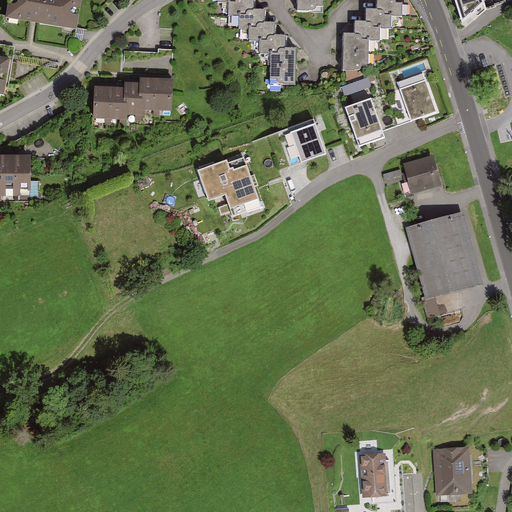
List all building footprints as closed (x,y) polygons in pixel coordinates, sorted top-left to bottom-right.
[(76,28),(80,0),(9,0),(7,17),(76,28)] [(273,86),(299,86),(299,47),(287,47),(287,33),(277,33),(277,20),(267,20),(266,7),(257,7),(256,0),(218,0),(219,2),(231,2),(231,13),(242,13),(242,27),(254,27),(254,41),(263,41),(263,54),(273,54),(273,86)] [(301,0),(301,10),(327,11),(327,0),(301,0)] [(454,0),(462,23),(466,27),(487,9),(483,0),(454,0)] [(356,33),(346,33),(345,69),(374,69),(374,40),(386,40),(386,27),(397,27),(397,19),(403,19),(403,2),(396,2),(378,1),(378,8),(369,8),(368,21),(356,20),(356,33)] [(0,93),(7,94),(13,54),(0,52),(0,93)] [(424,73),(397,82),(411,122),(439,113),(429,82),(427,83),(424,73)] [(172,111),(173,79),(140,78),(140,82),(124,82),(124,87),(94,86),(93,119),(128,120),(128,115),(143,116),(143,110),(172,111)] [(346,99),(373,89),(369,79),(343,89),(346,99)] [(371,98),(345,107),(359,147),(385,138),(371,98)] [(290,132),(301,163),(326,154),(315,123),(290,132)] [(0,201),(30,202),(31,155),(0,154),(0,201)] [(200,169),(210,199),(227,193),(235,215),(263,205),(246,156),(230,162),(229,159),(200,169)] [(434,156),(404,164),(412,195),(442,187),(434,156)] [(463,212),(406,228),(426,301),(484,285),(463,212)] [(475,496),(472,443),(432,446),(435,498),(475,496)] [(393,479),(391,451),(355,453),(359,511),(371,511),(395,510),(393,479)]
